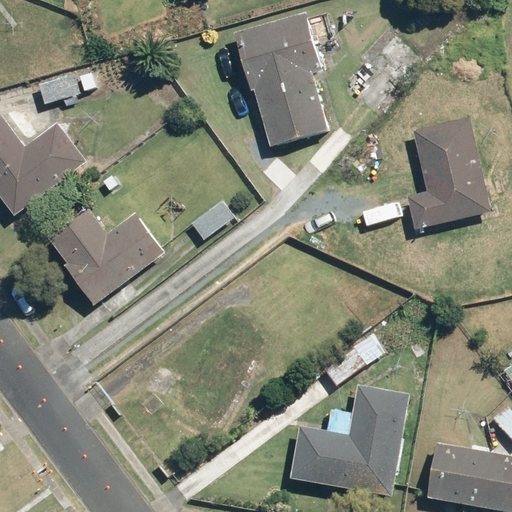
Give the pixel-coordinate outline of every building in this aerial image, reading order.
[(331,18),(307,24),(305,16),(234,36),(267,151),(324,135),(308,79),(321,75),(316,55),(340,49),(331,18)] [(92,73),(37,87),(42,108),(97,93),(92,73)] [(1,119),(0,119),(0,204),(12,220),(84,167),(56,128),(24,151),(1,119)] [(488,219),(468,123),(412,134),(425,196),(405,200),(412,234),(488,219)] [(232,223),(219,206),(191,227),(204,244),(232,223)] [(94,312),(164,256),(133,216),(105,238),(87,216),(49,246),(67,268),(62,272),(94,312)] [(480,235),(429,248),(439,290),(490,278),(480,235)] [(272,338),(222,310),(169,404),(220,432),(272,338)] [(337,351),(322,331),(299,349),(314,369),(337,351)] [(491,365),(477,348),(453,366),(467,384),(491,365)] [(370,368),(356,349),(324,372),(338,391),(370,368)] [(294,385),(283,371),(249,397),(260,411),(294,385)] [(355,390),(351,417),(326,413),(323,432),(300,428),(291,486),(392,501),(407,398),(355,390)] [(511,413),(507,408),(492,422),(511,443),(511,413)] [(511,511),(511,460),(434,448),(425,504),(479,511),(511,511)]
